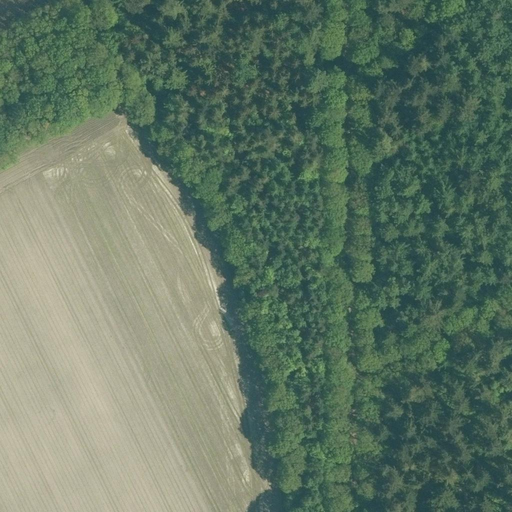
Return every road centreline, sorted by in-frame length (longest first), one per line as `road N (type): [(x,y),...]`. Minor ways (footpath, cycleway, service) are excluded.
road 1 (track): [(282,511),(263,368),(218,235),(137,123),(83,0)]
road 2 (track): [(353,511),(345,0)]
road 3 (track): [(351,376),(511,294)]
